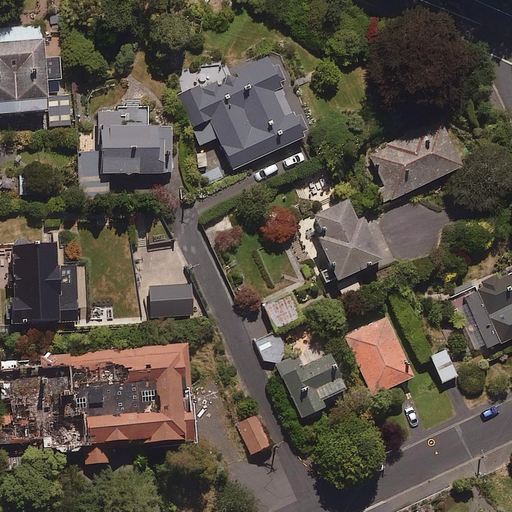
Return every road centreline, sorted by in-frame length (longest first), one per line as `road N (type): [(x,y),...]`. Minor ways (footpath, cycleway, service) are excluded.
road 1 (residential): [(183,217),(311,511)]
road 2 (residential): [(511,418),(316,511)]
